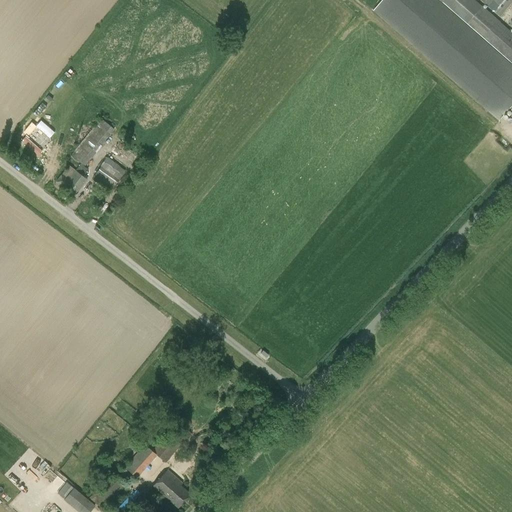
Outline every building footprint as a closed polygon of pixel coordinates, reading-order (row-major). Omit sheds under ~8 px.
[(381,0),(375,7),(498,120),(511,104),(511,32),(475,0),(381,0)] [(511,0),(481,0),(500,16),(511,2),(511,0)] [(84,166),(114,129),(102,120),(72,156),(81,163),(84,166)] [(101,166),(92,178),(98,184),(97,186),(107,194),(110,192),(111,193),(117,186),(115,184),(125,171),(107,156),(100,165),(101,166)] [(87,179),(83,176),(88,169),(81,164),(76,170),(69,165),(61,174),(56,181),(73,195),(77,189),(78,190),(87,179)] [(132,474),(136,478),(157,455),(165,462),(184,441),(171,430),(165,436),(144,417),(133,428),(148,441),(125,467),(126,468),(123,471),(130,477),(132,474)] [(167,469),(157,480),(153,485),(177,507),(190,493),(180,485),(182,483),(167,469)] [(120,485),(123,481),(112,472),(89,497),(100,507),(120,485)] [(54,491),(78,511),(88,511),(95,505),(74,487),(73,488),(66,482),(60,489),(58,487),(54,491)] [(119,507),(124,511),(128,511),(135,505),(127,498),(119,507)]
